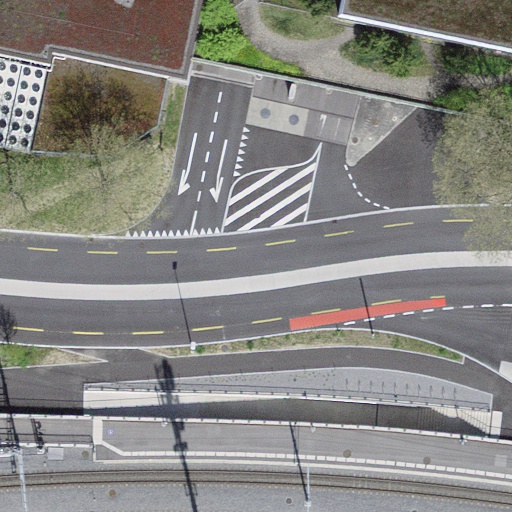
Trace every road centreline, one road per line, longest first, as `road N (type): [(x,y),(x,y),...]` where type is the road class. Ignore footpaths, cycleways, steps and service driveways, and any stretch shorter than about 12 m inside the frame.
road 1 (secondary): [(253,277),(427,311),(511,340)]
road 2 (secondary): [(511,230),(253,277)]
road 3 (secondary): [(253,277),(511,285)]
road 4 (secondary): [(0,277),(253,277)]
